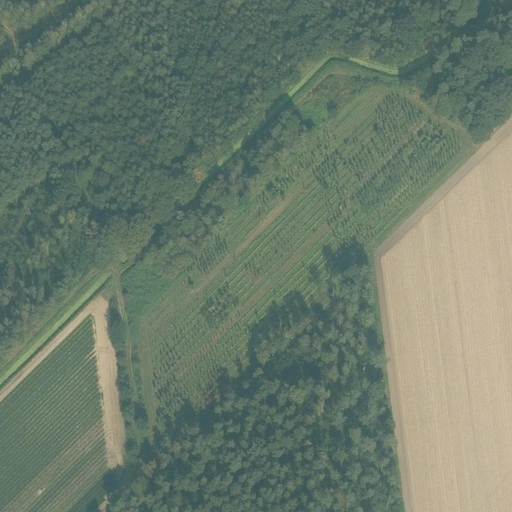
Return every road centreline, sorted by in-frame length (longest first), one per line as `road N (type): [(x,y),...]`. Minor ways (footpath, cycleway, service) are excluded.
road 1 (track): [(146,511),(117,277)]
road 2 (track): [(111,261),(22,86)]
road 3 (track): [(0,373),(111,261)]
road 4 (track): [(22,86),(131,0)]
